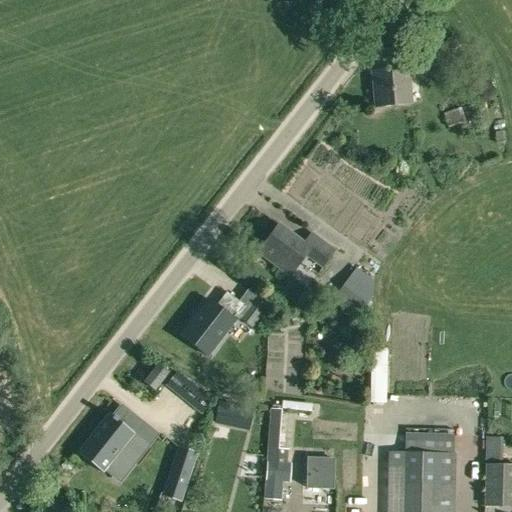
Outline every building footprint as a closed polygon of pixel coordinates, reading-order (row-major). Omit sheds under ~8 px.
[(417,54),(435,71),(460,43),(442,26),(417,54)] [(373,72),(376,107),(411,104),(407,69),(373,72)] [(346,116),(355,107),(341,93),(332,102),(346,116)] [(464,106),(468,119),(486,113),(481,101),(464,106)] [(443,114),(448,126),(463,121),(459,108),(443,114)] [(496,143),(504,142),(503,132),(495,132),(496,143)] [(258,251),(289,275),(305,254),(322,266),(334,251),(311,233),(303,243),(279,224),(258,251)] [(331,300),(357,320),(369,304),(367,302),(373,295),(373,282),(354,269),(331,300)] [(184,330),(208,348),(234,314),(250,327),(267,306),(247,290),(239,301),(226,291),(216,304),(209,298),(184,330)] [(387,349),(376,349),(375,401),(386,401),(387,349)] [(144,382),(154,391),(168,373),(158,365),(144,382)] [(492,433),(491,396),(453,397),(454,434),(492,433)] [(215,424),(247,430),(253,408),(221,400),(215,424)] [(288,449),(279,449),(281,413),(270,412),(264,498),(281,499),(282,482),(290,482),(291,463),(287,463),(288,449)] [(106,418),(75,457),(100,478),(131,439),(106,418)] [(402,511),(453,511),(454,485),(456,485),(456,454),(454,454),(454,433),(404,433),(404,456),(404,474),(403,474),(403,484),(402,511)] [(486,461),(503,461),(503,438),(486,438),(486,461)] [(177,444),(160,495),(181,501),(198,451),(177,444)] [(332,460),(307,458),(306,487),(331,489),(332,460)] [(484,507),(511,507),(511,464),(485,464),(484,507)] [(35,511),(68,511),(69,498),(36,497),(35,511)]
